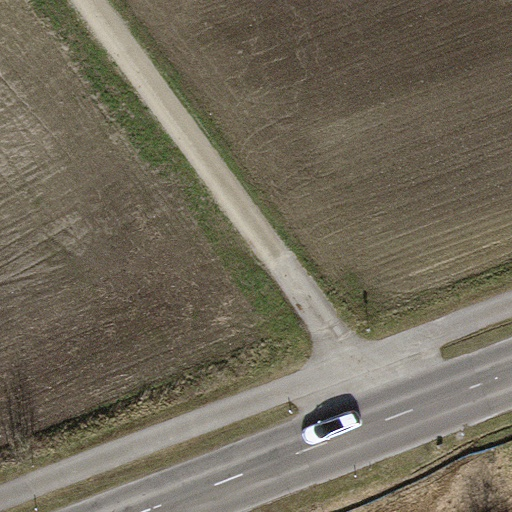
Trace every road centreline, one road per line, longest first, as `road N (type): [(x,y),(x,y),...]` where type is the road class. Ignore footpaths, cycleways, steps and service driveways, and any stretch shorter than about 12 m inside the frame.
road 1 (track): [(91,0),(282,259),(351,362),(378,423)]
road 2 (tertiary): [(511,373),(151,511)]
